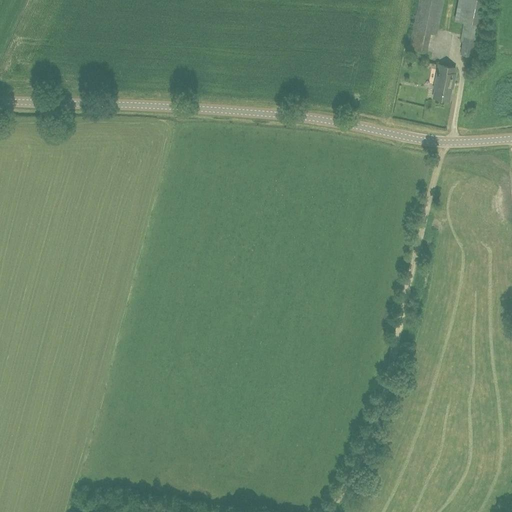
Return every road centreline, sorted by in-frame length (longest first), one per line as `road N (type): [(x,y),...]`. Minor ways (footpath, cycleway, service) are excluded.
road 1 (unclassified): [(0,101),(284,115),(445,143),(511,139)]
road 2 (track): [(445,143),(378,411),(328,511)]
